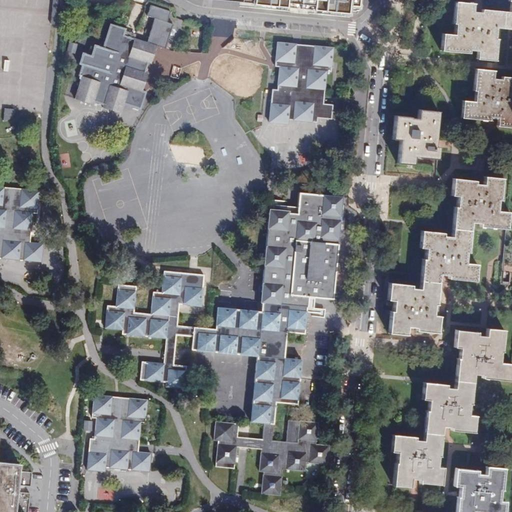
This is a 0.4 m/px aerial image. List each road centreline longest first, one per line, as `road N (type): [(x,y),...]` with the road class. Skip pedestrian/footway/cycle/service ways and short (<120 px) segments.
road 1 (residential): [(370,29),(377,54),(341,511)]
road 2 (residential): [(174,0),(211,14),(370,29)]
road 3 (residential): [(46,511),(46,446),(0,407)]
